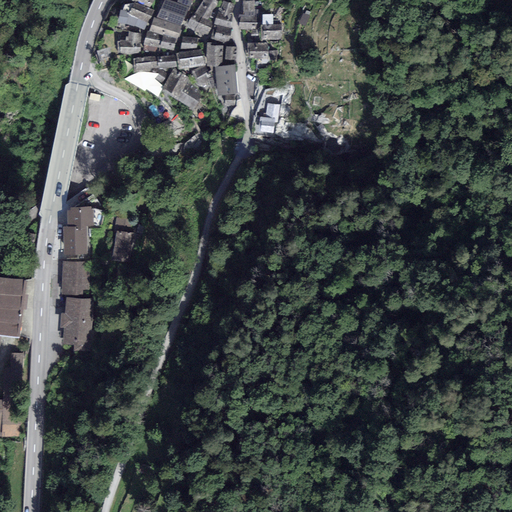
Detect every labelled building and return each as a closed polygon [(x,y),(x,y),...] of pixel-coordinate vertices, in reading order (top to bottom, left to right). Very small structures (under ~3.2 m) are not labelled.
[(154,0),(131,0),(134,2),(149,8),(154,0)] [(177,0),(177,3),(168,0),(164,0),(157,17),(181,26),(187,11),(189,11),(191,0),(190,0),(177,0)] [(218,2),(214,0),(202,0),(195,14),(209,21),(218,2)] [(232,13),(234,5),(223,1),(220,9),(232,13)] [(255,1),(243,1),(244,14),(255,14),(255,1)] [(144,30),(153,11),(149,8),(134,2),(129,11),(119,9),(117,23),(126,23),(144,30)] [(219,9),(214,25),(231,28),(232,13),(220,9),(219,9)] [(244,14),(240,15),(239,29),(256,28),(255,14),(244,14)] [(272,14),(262,15),(263,25),(273,25),(272,14)] [(186,27),(196,32),(202,20),(192,15),(186,27)] [(181,27),(154,18),(149,32),(164,35),(176,39),(181,27)] [(212,25),(202,20),(196,32),(206,37),(212,25)] [(263,25),(261,25),(262,39),(281,39),(280,24),(273,25),(263,25)] [(214,25),(211,39),(228,42),(231,29),(214,25)] [(147,31),(144,44),(160,47),(164,35),(149,32),(147,31)] [(125,40),(117,40),(118,54),(141,54),(141,34),(128,32),(128,37),(125,37),(125,40)] [(176,39),(164,35),(160,47),(174,50),(176,39)] [(197,38),(182,37),(180,49),(197,48),(197,38)] [(270,63),(270,57),(267,57),(266,43),(247,42),(248,57),(256,58),(256,64),(270,63)] [(207,43),(207,66),(223,65),(223,45),(207,43)] [(109,47),(96,51),(99,61),(112,57),(109,47)] [(225,47),(226,60),(236,60),(236,47),(225,47)] [(178,53),(179,69),(205,65),(202,49),(178,53)] [(175,67),(176,67),(175,55),(157,57),(158,68),(175,67)] [(157,56),(134,59),(134,72),(151,72),(150,68),(158,68),(157,57),(157,56)] [(218,95),(237,94),(235,65),(215,67),(218,95)] [(191,71),(200,86),(210,81),(201,66),(191,71)] [(191,79),(189,78),(174,69),(162,88),(161,91),(177,100),(188,83),(191,79)] [(204,93),(188,83),(177,100),(193,110),(204,93)] [(224,95),(224,106),(234,106),(235,96),(224,95)] [(260,117),(260,133),(274,133),(274,118),(260,117)] [(91,207),(71,208),(71,210),(67,210),(67,226),(93,225),(92,210),(91,210),(91,207)] [(125,219),(116,218),(114,230),(123,231),(125,219)] [(85,227),(63,228),(64,255),(87,254),(85,227)] [(35,235),(21,231),(18,242),(33,245),(35,235)] [(135,234),(117,232),(112,260),(134,262),(135,234)] [(103,263),(63,261),(61,294),(101,297),(103,263)] [(130,265),(119,265),(118,275),(129,276),(130,265)] [(23,280),(0,277),(0,335),(1,336),(19,338),(23,280)] [(64,328),(64,344),(74,344),(74,352),(91,352),(94,300),(66,298),(65,313),(60,313),(59,327),(64,328)] [(27,357),(5,355),(2,402),(0,401),(0,439),(20,441),(27,357)]
